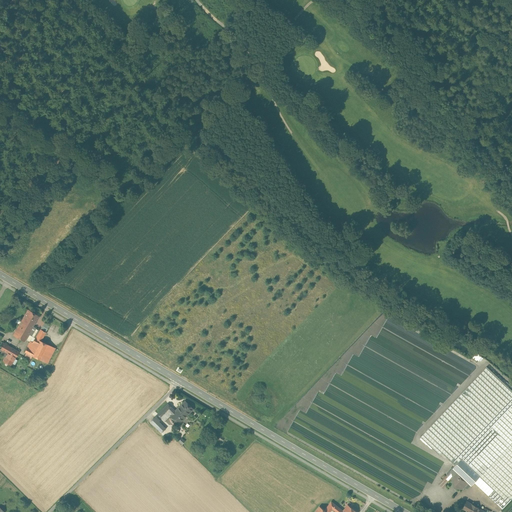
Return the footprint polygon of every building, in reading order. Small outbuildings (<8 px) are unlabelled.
[(39,316),(28,309),(22,319),(33,326),(39,316)] [(22,319),(13,335),(24,341),(25,339),(33,326),(22,319)] [(46,331),(49,325),(44,323),(41,328),(46,331)] [(33,326),(25,339),(30,341),(32,342),(35,337),(35,338),(40,331),(33,326)] [(45,332),(40,329),(40,331),(35,338),(38,339),(40,340),(45,332)] [(35,338),(35,337),(32,342),(30,341),(24,351),(30,354),(38,339),(35,338)] [(40,340),(38,339),(30,354),(41,360),(49,345),(40,340)] [(18,352),(2,343),(0,346),(0,353),(5,357),(3,360),(11,365),(18,352)] [(55,348),(49,345),(41,360),(47,363),(55,348)] [(454,380),(462,385),(471,369),(460,363),(458,367),(457,366),(454,371),(456,372),(455,375),(456,375),(454,380)] [(511,390),(486,367),(420,437),(439,454),(441,452),(455,465),(452,468),(457,472),(468,483),(471,486),(474,482),(502,509),(511,498),(511,390)] [(185,401),(175,411),(171,407),(165,414),(167,416),(168,417),(171,413),(172,414),(171,415),(179,423),(193,409),(185,401)] [(168,404),(158,414),(164,420),(167,416),(165,414),(171,407),(168,404)] [(162,425),(155,417),(151,421),(158,429),(162,425)] [(468,483),(457,472),(451,478),(453,486),(454,485),(455,486),(455,487),(463,489),(468,483)] [(324,510),(319,506),(314,511),(329,511),(332,509),(335,505),(331,501),(324,510)] [(480,511),(482,510),(467,501),(462,508),(467,511),(466,511),(465,511),(480,511)]
